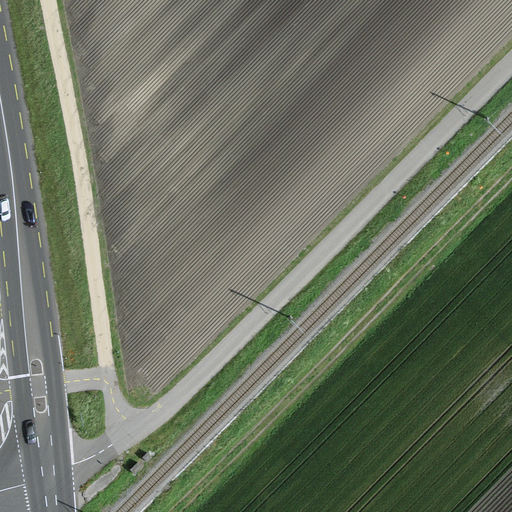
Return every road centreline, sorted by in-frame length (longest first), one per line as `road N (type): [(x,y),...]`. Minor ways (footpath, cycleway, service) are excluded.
road 1 (unclassified): [(48,476),(157,415),(511,62)]
road 2 (track): [(174,511),(511,172)]
road 3 (track): [(136,430),(112,398),(48,0)]
road 4 (primary): [(48,476),(0,105)]
